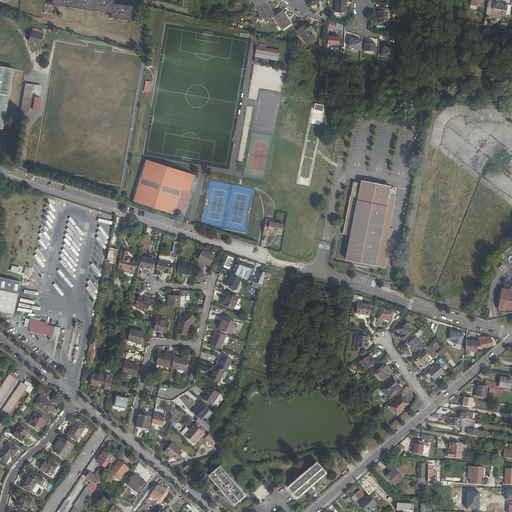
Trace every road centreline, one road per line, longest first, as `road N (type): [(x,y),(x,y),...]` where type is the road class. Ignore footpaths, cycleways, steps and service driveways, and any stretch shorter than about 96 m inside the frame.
road 1 (residential): [(0,173),(511,336)]
road 2 (tertiary): [(312,511),(432,407)]
road 3 (residential): [(128,440),(152,341),(198,342)]
road 4 (residential): [(1,511),(18,463),(75,397)]
